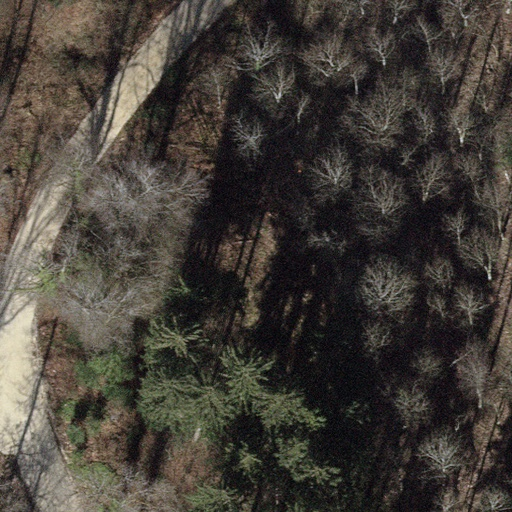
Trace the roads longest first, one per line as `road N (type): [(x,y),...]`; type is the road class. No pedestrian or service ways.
road 1 (track): [(206,0),(66,181),(0,332)]
road 2 (track): [(0,401),(90,511)]
